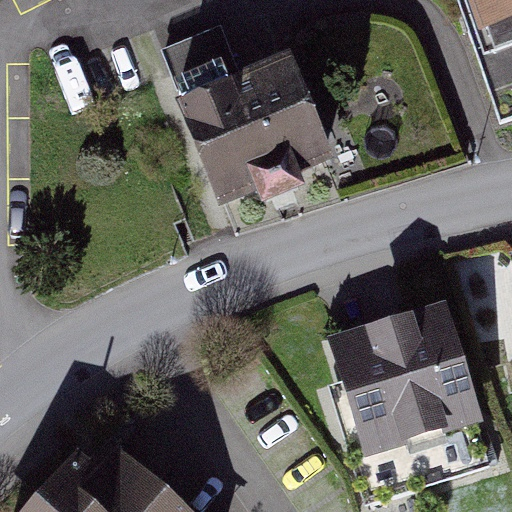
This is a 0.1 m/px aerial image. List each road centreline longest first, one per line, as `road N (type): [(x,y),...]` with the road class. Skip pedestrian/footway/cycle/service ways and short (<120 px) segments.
road 1 (residential): [(54,363),(129,319),(315,254),(498,204)]
road 2 (residential): [(280,0),(16,31),(0,42)]
road 3 (residential): [(498,204),(451,57),(433,25),(397,0)]
